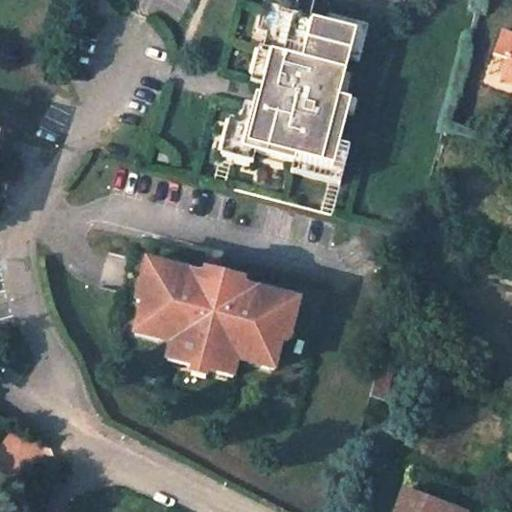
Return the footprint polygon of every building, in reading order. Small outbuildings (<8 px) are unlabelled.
[(263,0),(256,30),(266,33),(272,8),(294,13),(295,7),(268,0),(263,0)] [(325,21),(294,13),(272,8),(266,33),(262,49),(270,52),(263,79),(260,92),(266,93),(263,106),(244,102),(240,119),(233,145),(255,150),(293,160),(295,154),(329,163),(336,142),(347,97),(334,94),(344,55),(348,35),(342,25),(325,21)] [(327,15),(325,21),(342,25),(348,35),(344,55),(354,58),(362,24),(327,15)] [(505,56),(499,75),(511,79),(511,32),(498,28),(491,50),(505,56)] [(262,49),(258,48),(254,65),(251,76),(263,79),(270,52),(262,49)] [(240,119),(229,117),(220,152),(252,160),(255,150),(233,145),(240,119)] [(329,163),(295,154),(293,160),(290,170),(339,183),(349,145),(336,142),(329,163)] [(155,166),(168,161),(170,154),(157,158),(155,166)] [(146,251),(141,273),(155,276),(159,258),(160,255),(146,251)] [(160,255),(159,258),(155,276),(141,273),(136,296),(142,297),(137,317),(162,323),(160,331),(172,334),(167,355),(183,359),(185,350),(221,359),(218,368),(232,371),(239,344),(249,347),(251,339),(276,345),(281,327),(287,328),(292,305),(279,302),(283,284),(253,277),(251,283),(238,280),(211,273),(209,283),(198,280),(201,271),(186,267),(188,261),(160,255)] [(211,273),(238,280),(241,268),(216,262),(204,259),(201,271),(198,280),(209,283),(211,273)] [(297,288),(283,284),(279,302),(292,305),(297,288)] [(162,323),(137,317),(134,329),(159,335),(160,331),(162,323)] [(249,347),(248,352),(273,358),(276,345),(251,339),(249,347)] [(221,359),(185,350),(183,359),(192,361),(191,367),(206,371),(208,365),(218,368),(221,359)] [(378,357),(372,381),(386,385),(393,363),(378,357)] [(393,511),(461,511),(463,509),(401,489),(393,511)]
